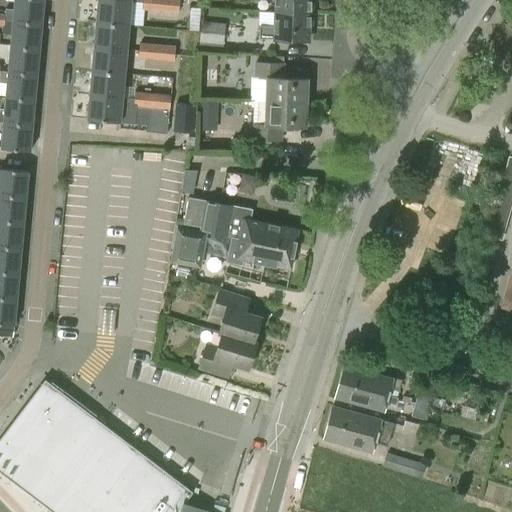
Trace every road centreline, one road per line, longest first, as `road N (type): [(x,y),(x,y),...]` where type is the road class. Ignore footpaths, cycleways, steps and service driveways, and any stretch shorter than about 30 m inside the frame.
road 1 (residential): [(0,392),(30,349),(62,0)]
road 2 (tertiary): [(322,314),(369,182),(416,89)]
road 3 (tertiary): [(266,511),(322,314)]
road 4 (residential): [(511,372),(322,314)]
road 5 (residential): [(416,89),(358,48),(357,0)]
